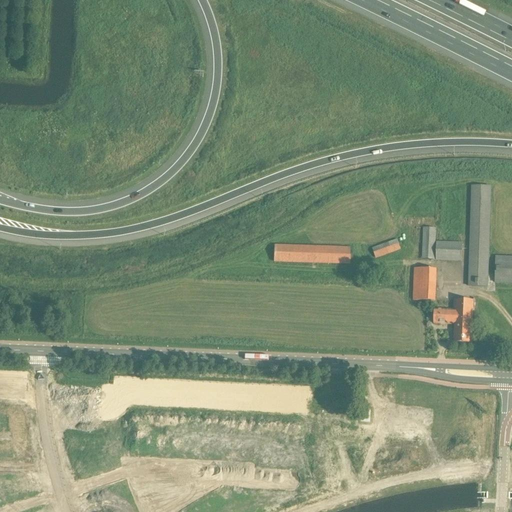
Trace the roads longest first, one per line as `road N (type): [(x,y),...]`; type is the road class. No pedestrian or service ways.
road 1 (motorway): [(0,226),(74,236),(135,230),(367,153),(438,143),(511,145)]
road 2 (motorway): [(202,0),(214,26),(217,84),(203,133),(177,168),(141,196),(100,210),(62,213),(0,200)]
road 3 (tertiary): [(332,364),(0,350)]
road 4 (residential): [(0,387),(330,402)]
road 5 (unknown): [(41,352),(52,462),(66,511)]
road 6 (motorway): [(367,0),(511,72)]
road 7 (residential): [(350,492),(502,471)]
